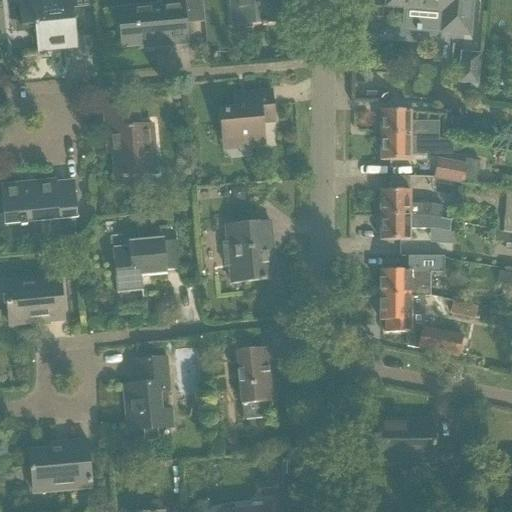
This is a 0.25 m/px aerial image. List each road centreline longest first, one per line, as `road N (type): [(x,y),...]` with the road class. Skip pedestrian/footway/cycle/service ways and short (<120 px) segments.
road 1 (residential): [(322,366),(325,0)]
road 2 (residential): [(322,366),(511,401)]
road 3 (residential): [(320,511),(322,366)]
